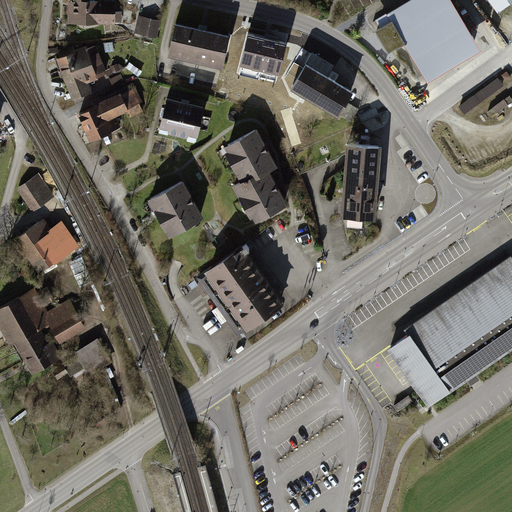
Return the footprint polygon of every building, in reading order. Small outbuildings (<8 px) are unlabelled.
[(87,0),(74,0),(74,20),(120,21),(121,12),(111,12),(111,1),(88,1),(87,0)] [(448,56),(423,71),(429,82),(482,51),(451,0),(412,0),(378,21),(383,28),(393,22),(398,29),(423,14),(448,56)] [(511,0),(490,0),(497,11),(511,0)] [(423,14),(398,29),(407,44),(423,71),(448,56),(423,14)] [(156,35),(159,20),(143,17),(140,32),(156,35)] [(398,29),(393,22),(383,28),(378,31),(391,53),(407,44),(398,29)] [(177,24),(171,49),(223,62),(229,37),(177,24)] [(286,42),(247,33),(241,62),(251,64),(249,71),(261,74),(262,67),(279,71),(286,42)] [(94,42),(57,57),(72,96),(87,91),(83,80),(106,72),(94,42)] [(306,64),(293,87),(303,93),(306,89),(332,105),(330,109),(351,121),(358,109),(346,102),(352,92),(306,64)] [(465,109),(505,84),(501,76),(461,102),(465,109)] [(133,90),(80,114),(92,139),(119,126),(115,117),(107,120),(106,117),(128,107),(131,115),(143,110),(133,90)] [(167,100),(161,128),(196,136),(203,108),(167,100)] [(255,130),(229,144),(248,179),(266,168),(274,164),(255,130)] [(379,146),(352,144),(348,185),(345,184),(342,215),(373,217),(379,146)] [(248,179),(239,183),(258,217),(285,203),(266,168),(248,179)] [(50,193),(37,174),(20,186),(33,205),(50,193)] [(181,181),(150,198),(170,233),(201,216),(181,181)] [(63,253),(41,219),(17,234),(38,268),(63,253)] [(253,239),(264,231),(256,220),(245,227),(253,239)] [(242,246),(200,277),(238,331),(281,301),(242,246)] [(410,332),(391,346),(420,388),(431,404),(471,376),(511,347),(511,262),(411,333),(410,332)] [(50,322),(31,288),(0,306),(0,316),(16,344),(31,369),(53,356),(37,330),(50,322)] [(51,325),(58,338),(80,326),(73,313),(51,325)] [(68,372),(83,364),(87,370),(108,358),(96,339),(75,351),(77,355),(63,363),(68,372)]
